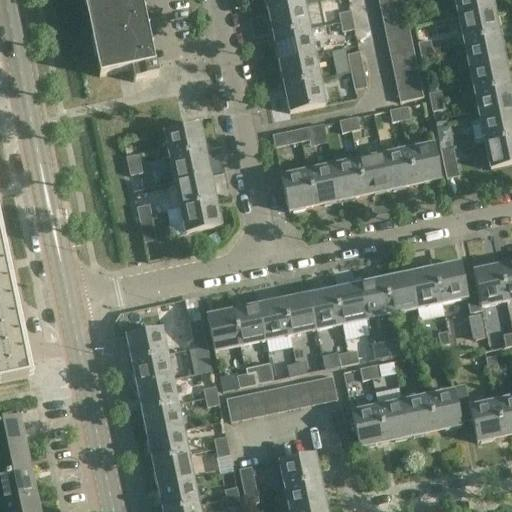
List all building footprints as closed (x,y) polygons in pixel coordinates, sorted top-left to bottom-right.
[(158,79),(156,65),(149,67),(134,0),(85,0),(102,79),(130,73),(133,84),(158,79)] [(264,0),(268,15),(303,7),(301,0),(264,0)] [(377,0),(380,12),(404,6),(402,0),(377,0)] [(453,0),(457,21),(493,13),(490,0),(453,0)] [(421,2),(409,4),(411,13),(423,11),(421,2)] [(380,12),(382,23),(406,18),(404,6),(380,12)] [(268,15),(273,40),(309,32),(303,7),(268,15)] [(352,23),(350,11),(337,14),(339,26),(352,23)] [(463,46),(499,38),(493,13),(457,21),(463,46)] [(382,23),(385,35),(409,30),(406,18),(382,23)] [(354,32),(352,23),(339,26),(341,34),(354,32)] [(385,35),(387,47),(411,42),(409,30),(385,35)] [(273,40),(278,65),(314,57),(309,32),(273,40)] [(463,46),(468,71),(504,63),(499,38),(463,46)] [(387,47),(390,59),(414,54),(411,42),(387,47)] [(420,55),(431,52),(429,42),(417,44),(420,55)] [(420,55),(421,64),(433,61),(431,52),(420,55)] [(361,64),(359,54),(346,57),(348,67),(361,64)] [(390,59),(392,70),(416,65),(414,54),(390,59)] [(278,65),(284,90),(319,83),(314,57),(278,65)] [(473,96),(509,88),(504,63),(468,71),(473,96)] [(366,90),(361,64),(348,67),(354,93),(366,90)] [(392,70),(395,82),(419,77),(416,65),(392,70)] [(395,82),(397,94),(421,89),(419,77),(395,82)] [(325,108),(319,83),(284,90),(289,116),(325,108)] [(511,114),(511,100),(509,88),(473,96),(479,121),(511,114)] [(424,101),(421,89),(397,94),(400,106),(424,101)] [(430,105),(442,103),(440,93),(428,96),(430,105)] [(430,105),(432,115),(444,112),(442,103),(430,105)] [(407,109),(399,111),(401,124),(410,122),(407,109)] [(399,111),(389,113),(392,126),(401,124),(399,111)] [(511,114),(479,121),(484,147),(511,140),(511,114)] [(357,120),(348,122),(351,134),(360,132),(357,120)] [(348,122),(339,124),(342,136),(351,134),(348,122)] [(164,134),(169,161),(204,153),(198,127),(164,134)] [(298,132),(301,145),(310,143),(307,130),(298,132)] [(275,151),(301,145),(298,132),(272,138),(275,151)] [(511,167),(511,140),(484,147),(490,172),(511,167)] [(441,156),(453,153),(451,143),(439,146),(441,156)] [(408,152),(415,188),(440,183),(433,147),(408,152)] [(453,153),(441,156),(447,181),(459,179),(455,161),(467,158),(465,151),(453,153)] [(383,158),(390,193),(415,188),(408,152),(383,158)] [(175,186),(209,178),(204,153),(169,161),(175,186)] [(129,169),(141,167),(139,158),(127,160),(129,169)] [(357,163),(365,199),(390,193),(383,158),(357,163)] [(332,168),(340,204),(365,199),(357,163),(332,168)] [(129,169),(131,179),(143,176),(141,167),(129,169)] [(307,173),(315,209),(340,204),(332,168),(307,173)] [(281,179),(288,215),(315,209),(307,173),(281,179)] [(215,203),(209,178),(175,186),(180,210),(215,203)] [(220,229),(215,203),(180,210),(166,213),(172,240),(220,229)] [(138,210),(140,219),(152,217),(150,208),(138,210)] [(157,243),(152,217),(140,219),(145,245),(157,243)] [(0,385),(28,380),(0,248),(0,385)] [(505,301),(511,299),(511,262),(498,266),(505,301)] [(473,276),(462,278),(459,263),(433,268),(440,304),(465,299),(468,313),(480,311),(480,307),(473,276)] [(472,271),(473,276),(480,307),(505,301),(498,266),(472,271)] [(415,309),(440,304),(433,268),(408,274),(415,309)] [(390,315),(415,309),(408,274),(382,279),(390,315)] [(365,320),(390,315),(382,279),(358,284),(365,320)] [(358,284),(332,290),(340,325),(365,320),(358,284)] [(315,331),(340,325),(332,290),(307,295),(315,331)] [(307,295),(281,301),(289,336),(315,331),(307,295)] [(194,299),(159,306),(163,326),(198,318),(194,299)] [(281,301),(256,306),(264,341),(289,336),(281,301)] [(256,306),(231,311),(239,347),(264,341),(256,306)] [(213,352),(239,347),(231,311),(205,317),(213,352)] [(206,346),(201,321),(188,323),(193,349),(206,346)] [(119,336),(128,334),(126,324),(117,326),(119,336)] [(126,336),(131,362),(166,354),(161,329),(126,336)] [(440,346),(443,345),(449,344),(446,332),(437,334),(440,346)] [(511,346),(511,333),(502,336),(505,348),(511,346)] [(405,340),(396,342),(399,355),(408,353),(405,340)] [(399,355),(396,342),(387,344),(390,357),(399,355)] [(208,356),(206,346),(193,349),(195,359),(208,356)] [(355,351),(346,353),(348,365),(358,363),(355,351)] [(348,365),(346,353),(337,355),(339,367),(348,365)] [(131,362),(136,387),(172,380),(166,354),(131,362)] [(418,357),(421,369),(430,367),(428,354),(418,357)] [(418,357),(410,358),(412,371),(421,369),(418,357)] [(495,358),(491,358),(485,360),(488,371),(497,369),(495,358)] [(304,362),(295,364),(297,376),(307,374),(304,362)] [(289,378),(297,376),(295,364),(286,366),(289,378)] [(369,367),(371,379),(380,377),(377,365),(369,367)] [(369,367),(359,369),(362,381),(371,379),(369,367)] [(254,373),(244,375),(247,387),(257,385),(254,373)] [(236,376),(238,388),(247,387),(244,375),(236,376)] [(336,400),(331,377),(319,379),(324,403),(336,400)] [(319,379),(308,382),(312,405),(324,403),(319,379)] [(172,380),(136,387),(142,412),(177,405),(172,380)] [(296,384),(301,408),(312,405),(308,382),(296,384)] [(296,384),(284,387),(289,410),(301,408),(296,384)] [(494,402),(468,408),(463,385),(451,388),(451,391),(453,390),(460,422),(471,420),(476,443),(502,437),(494,402)] [(272,389),(277,413),(289,410),(284,387),(272,389)] [(202,390),(204,399),(217,396),(215,388),(202,390)] [(272,389),(260,392),(265,415),(277,413),(272,389)] [(427,396),(434,432),(460,427),(460,422),(453,390),(451,391),(427,396)] [(249,394),(254,418),(265,415),(260,392),(249,394)] [(249,394),(237,397),(242,420),(254,418),(249,394)] [(219,406),(217,396),(204,399),(206,409),(219,406)] [(402,401),(410,437),(434,432),(427,396),(402,401)] [(225,399),(230,423),(242,420),(237,397),(225,399)] [(511,398),(494,402),(502,437),(511,435),(511,398)] [(377,407),(385,443),(410,437),(402,401),(377,407)] [(182,429),(177,405),(142,412),(147,437),(182,429)] [(350,412),(358,449),(385,443),(377,407),(350,412)] [(0,421),(0,449),(24,445),(18,418),(0,421)] [(149,449),(152,463),(188,456),(186,449),(182,429),(147,437),(149,449)] [(227,446),(226,438),(213,440),(215,449),(227,446)] [(0,449),(0,476),(29,470),(24,445),(0,449)] [(217,459),(230,457),(227,446),(215,449),(217,459)] [(278,462),(284,488),(319,481),(314,455),(278,462)] [(152,463),(157,489),(193,481),(188,456),(152,463)] [(257,494),(251,468),(239,471),(244,497),(257,494)] [(0,476),(0,503),(35,496),(29,470),(0,476)] [(157,489),(162,511),(175,511),(199,507),(193,481),(157,489)] [(284,488),(288,511),(294,511),(325,506),(319,481),(284,488)] [(224,492),(226,502),(239,499),(237,489),(224,492)] [(259,504),(257,494),(244,497),(246,506),(259,504)] [(0,503),(0,511),(37,511),(35,496),(0,503)] [(240,508),(239,499),(226,502),(227,510),(240,508)]
